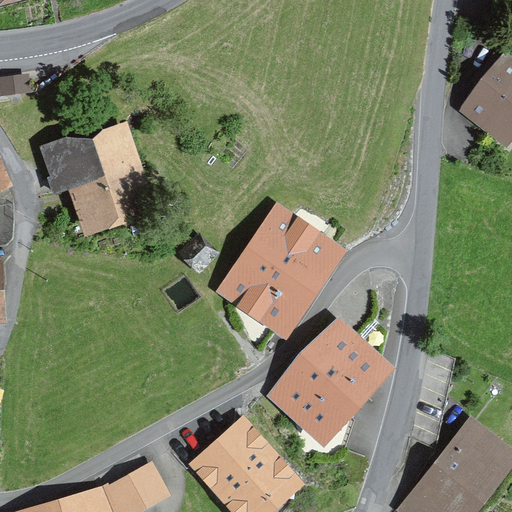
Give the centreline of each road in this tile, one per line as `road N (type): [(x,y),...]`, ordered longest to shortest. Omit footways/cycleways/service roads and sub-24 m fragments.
road 1 (residential): [(417,258),(382,248),(362,256),(319,325),(279,365),(60,484),(0,501)]
road 2 (tertiary): [(453,0),(417,258)]
road 3 (tertiary): [(417,258),(374,511)]
road 4 (residential): [(0,134),(29,205),(0,343)]
road 5 (tertiary): [(0,46),(75,35),(163,0)]
